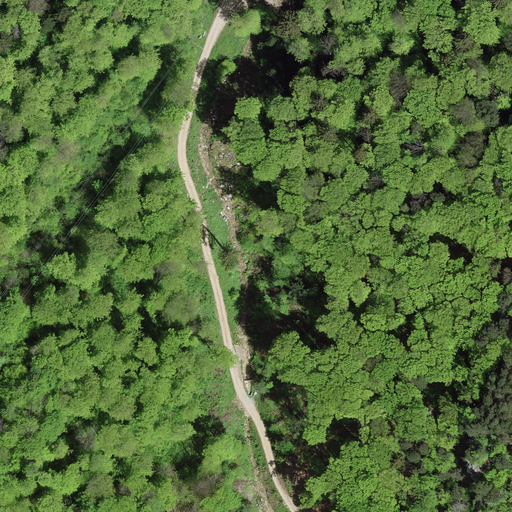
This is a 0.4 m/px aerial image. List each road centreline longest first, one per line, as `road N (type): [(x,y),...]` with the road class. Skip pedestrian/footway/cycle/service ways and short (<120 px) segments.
road 1 (track): [(295,511),(242,397),(182,162),(181,137),(226,0)]
road 2 (track): [(410,0),(358,140),(355,263),(345,325),(295,489),(305,511)]
